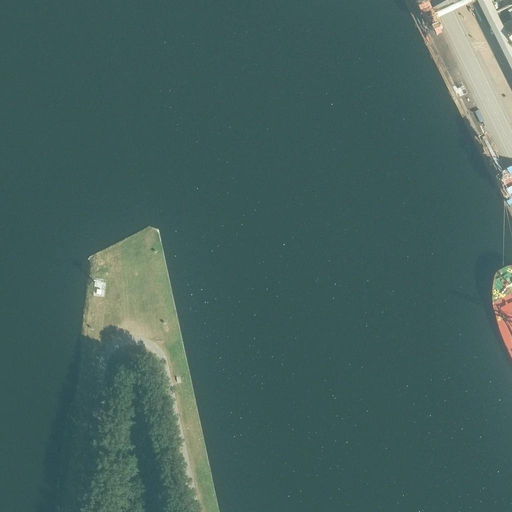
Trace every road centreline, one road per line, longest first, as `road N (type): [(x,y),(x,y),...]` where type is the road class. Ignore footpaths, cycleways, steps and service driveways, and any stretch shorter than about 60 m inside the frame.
road 1 (unclassified): [(81,511),(100,377),(105,358),(123,341),(152,346),(160,357),(194,511)]
road 2 (unclassified): [(511,146),(440,0)]
